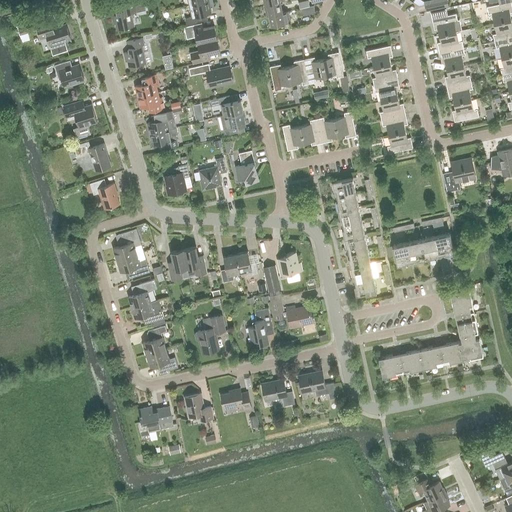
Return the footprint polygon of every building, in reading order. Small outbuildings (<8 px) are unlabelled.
[(143,0),(136,0),(131,1),(116,4),(117,11),(116,11),(117,15),(112,16),(114,24),(116,24),(117,30),(134,26),(131,12),(146,9),(143,0)] [(430,0),(424,1),(426,11),(449,6),(447,0),(430,0)] [(192,17),(189,18),(185,19),(186,25),(204,21),(203,15),(211,13),(209,1),(189,5),(192,17)] [(269,13),(269,16),(283,13),(282,13),(283,13),(280,2),(265,5),(266,13),(269,13)] [(492,13),(494,24),(511,20),(510,13),(511,12),(511,6),(511,2),(487,7),(488,14),(492,13)] [(300,9),(301,14),(302,16),(315,13),(314,6),(300,9)] [(456,32),(462,31),(459,20),(458,20),(456,14),(447,16),(446,9),(430,13),(432,19),(434,30),(438,29),(439,36),(456,32)] [(288,12),(283,13),(282,13),(283,13),(269,16),(272,26),(290,22),(288,12)] [(511,23),(511,20),(494,24),(496,34),(493,35),(494,41),(511,37),(511,23)] [(67,48),(65,41),(70,39),(66,25),(53,29),(51,22),(37,26),(41,38),(47,36),(52,53),(67,48)] [(38,30),(35,24),(26,27),(25,23),(17,25),(21,39),(27,37),(26,34),(38,30)] [(198,43),(217,39),(214,26),(199,30),(198,24),(184,27),(187,39),(196,37),(198,43)] [(459,42),(456,32),(439,36),(441,42),(437,43),(439,53),(464,48),(462,41),(459,42)] [(511,37),(494,41),(496,48),(499,47),(501,58),(511,55),(511,37)] [(128,48),(129,52),(124,53),(126,62),(128,61),(129,67),(146,63),(142,46),(144,46),(143,38),(127,41),(129,48),(128,48)] [(193,64),(206,61),(205,55),(220,52),(217,39),(198,43),(199,50),(190,52),(193,64)] [(371,57),(374,68),(391,64),(389,57),(393,56),(390,46),(366,51),(368,58),(371,57)] [(465,55),(464,48),(439,53),(442,64),(445,63),(447,70),(464,66),(462,56),(465,55)] [(322,59),(326,77),(336,75),(337,78),(344,76),(338,52),(328,54),(328,58),(322,59)] [(511,55),(501,58),(504,68),(500,69),(502,75),(511,73),(511,55)] [(314,57),(304,60),(309,84),(316,82),(315,79),(326,77),(322,59),(315,61),(314,57)] [(65,87),(84,81),(79,65),(72,67),(70,60),(54,65),(59,80),(61,81),(62,80),(65,87)] [(294,65),(288,67),(291,84),(302,82),(302,85),(309,84),(304,60),(294,62),(294,65)] [(392,70),(391,64),(374,68),(376,78),(372,79),(374,85),(398,80),(396,70),(392,70)] [(229,66),(204,72),(203,65),(189,69),(190,76),(207,72),(210,88),(233,82),(229,66)] [(281,86),(291,84),(288,67),(281,68),(280,65),(270,67),(275,91),(282,90),(281,86)] [(466,76),(464,66),(447,70),(448,76),(445,77),(447,87),(471,82),(470,75),(466,76)] [(511,73),(502,75),(503,82),(507,81),(509,92),(511,90),(511,73)] [(143,84),(135,86),(138,97),(157,93),(156,87),(159,86),(156,75),(141,78),(143,84)] [(400,90),(398,80),(374,85),(375,92),(379,91),(381,102),(398,98),(397,91),(400,90)] [(473,89),(471,82),(447,87),(449,98),(453,97),(454,104),(471,100),(469,90),(473,89)] [(348,85),(341,86),(343,95),(350,93),(349,91),(348,85)] [(165,109),(162,98),(159,98),(157,93),(138,97),(140,108),(148,106),(150,113),(165,109)] [(501,101),(499,94),(493,96),(495,103),(501,101)] [(240,100),(231,102),(229,96),(210,101),(212,107),(221,105),(223,116),(243,112),(240,100)] [(39,101),(38,102),(40,103),(43,105),(46,100),(42,97),(39,101)] [(400,104),(398,98),(381,102),(383,112),(380,113),(381,119),(405,114),(403,104),(400,104)] [(75,115),(79,127),(74,129),(77,138),(91,133),(88,125),(97,122),(91,105),(84,107),(82,100),(63,106),(67,117),(75,115)] [(471,100),(454,104),(456,110),(452,111),(454,122),(479,116),(477,109),(474,110),(471,100)] [(147,123),(150,134),(177,128),(176,127),(175,122),(173,115),(182,113),(181,107),(172,109),(172,111),(154,115),(155,122),(147,123)] [(201,111),(194,113),(196,121),(203,120),(201,111)] [(236,127),(246,125),(243,112),(223,116),(226,129),(221,130),(222,136),(238,133),(236,127)] [(335,119),(338,136),(345,135),(346,138),(356,136),(351,112),(344,113),(345,117),(335,119)] [(408,124),(405,114),(381,119),(383,126),(386,125),(389,136),(406,132),(404,125),(408,124)] [(324,117),(317,119),(322,143),(332,141),(332,137),(338,136),(335,119),(324,121),(324,117)] [(311,124),(301,126),(304,143),(311,142),(312,145),(322,143),(317,119),(310,120),(311,124)] [(298,145),(304,143),(301,126),(290,128),(290,125),(282,126),(288,151),(298,148),(298,145)] [(150,134),(152,145),(160,143),(161,149),(179,145),(176,134),(178,134),(177,128),(150,134)] [(205,131),(198,133),(199,140),(207,139),(205,131)] [(406,132),(389,136),(391,146),(387,146),(389,154),(413,148),(411,138),(407,138),(406,132)] [(95,170),(111,165),(104,144),(91,148),(89,141),(73,146),(77,158),(90,154),(95,170)] [(491,167),(502,170),(503,175),(511,173),(511,149),(498,152),(499,156),(492,157),(491,157),(491,167)] [(242,165),(236,167),(238,179),(245,178),(246,184),(259,181),(252,150),(239,153),(242,165)] [(211,187),(221,185),(221,181),(222,181),(221,174),(227,172),(223,158),(215,160),(217,167),(199,171),(202,181),(201,181),(202,190),(211,188),(211,187)] [(459,182),(475,179),(471,158),(451,162),(454,173),(443,175),(447,191),(460,188),(459,182)] [(164,177),(166,186),(165,186),(168,195),(187,190),(184,178),(190,177),(187,164),(178,166),(180,173),(164,177)] [(332,182),(334,189),(335,197),(356,192),(353,178),(332,182)] [(89,193),(93,192),(94,195),(99,193),(104,209),(120,204),(116,192),(117,191),(114,183),(106,186),(104,179),(86,185),(89,193)] [(369,200),(373,199),(369,179),(364,180),(369,200)] [(359,206),(357,199),(356,192),(335,197),(338,211),(359,206)] [(453,197),(448,199),(451,210),(460,208),(459,203),(455,204),(453,197)] [(362,221),(360,214),(359,206),(338,211),(341,225),(362,221)] [(375,228),(379,228),(375,207),(370,208),(375,228)] [(442,222),(442,217),(421,222),(422,226),(442,222)] [(365,235),(363,228),(362,221),(341,225),(344,239),(365,235)] [(414,228),(413,224),(413,223),(393,228),(394,232),(414,228)] [(113,248),(117,260),(137,254),(134,247),(141,245),(138,233),(124,237),(127,244),(113,248)] [(454,254),(450,233),(436,236),(440,257),(454,254)] [(368,249),(366,242),(365,235),(344,239),(347,253),(368,249)] [(381,257),(385,256),(381,236),(376,237),(381,257)] [(436,236),(428,238),(421,240),(426,260),(440,257),(436,236)] [(421,240),(414,241),(407,243),(411,263),(426,260),(421,240)] [(407,243),(400,244),(393,246),(397,266),(411,263),(407,243)] [(204,259),(198,260),(196,247),(183,250),(187,268),(189,277),(196,275),(207,273),(204,259)] [(371,263),(369,256),(368,249),(347,253),(350,268),(371,263)] [(187,268),(183,250),(171,252),(174,266),(168,267),(171,280),(184,278),(189,277),(187,268)] [(236,254),(240,272),(247,271),(248,277),(259,275),(256,263),(250,264),(248,252),(236,254)] [(281,276),(287,275),(289,283),(300,280),(299,272),(302,271),(301,263),(298,263),(296,252),(286,254),(287,257),(277,259),(281,276)] [(137,254),(117,260),(121,272),(134,268),(137,276),(150,272),(146,259),(139,261),(137,254)] [(233,274),(240,272),(236,254),(224,257),(227,269),(221,270),(223,282),(234,280),(233,274)] [(374,278),(372,270),(371,263),(350,268),(353,282),(374,278)] [(263,267),(269,292),(281,289),(275,264),(263,267)] [(387,264),(382,265),(386,285),(391,284),(387,264)] [(377,292),(375,285),(374,278),(353,282),(356,296),(377,292)] [(150,302),(147,292),(157,289),(154,280),(139,284),(142,293),(129,297),(132,308),(150,302)] [(259,292),(266,290),(265,283),(258,285),(259,292)] [(483,356),(472,304),(469,292),(451,296),(461,341),(379,359),(383,377),(483,356)] [(270,301),(274,320),(283,318),(282,313),(285,312),(281,293),(269,296),(269,295),(262,296),(263,303),(270,301)] [(135,319),(143,316),(145,324),(151,322),(152,326),(165,322),(158,300),(150,302),(132,308),(135,319)] [(290,327),(313,322),(310,306),(295,309),(295,306),(286,308),(290,327)] [(260,345),(269,344),(264,322),(271,321),(268,308),(255,311),(257,321),(255,321),(256,326),(248,327),(251,342),(259,341),(260,345)] [(205,330),(198,332),(196,332),(195,334),(196,340),(198,341),(200,340),(203,353),(219,350),(215,333),(218,332),(225,331),(221,316),(203,320),(205,330)] [(165,325),(153,329),(149,330),(148,332),(149,337),(151,338),(152,340),(143,343),(147,355),(166,349),(161,333),(167,331),(165,325)] [(166,349),(147,355),(150,367),(158,364),(161,374),(167,372),(167,371),(178,367),(175,357),(169,359),(166,349)] [(330,399),(337,397),(336,395),(334,386),(334,383),(323,385),(320,371),(300,376),(304,392),(315,390),(316,396),(329,393),(330,399)] [(284,405),(295,403),(292,392),(286,393),(283,379),(262,384),(265,400),(282,397),(284,405)] [(244,410),(252,408),(248,392),(241,393),(240,388),(233,390),(233,392),(221,394),(224,409),(243,405),(244,410)] [(201,421),(213,418),(211,407),(204,408),(200,393),(185,397),(190,418),(199,416),(201,421)] [(139,409),(141,421),(139,422),(141,433),(148,432),(161,429),(161,428),(173,426),(172,420),(170,407),(152,410),(152,407),(139,409)] [(257,416),(250,418),(252,428),(259,426),(257,416)] [(215,435),(206,437),(207,444),(216,442),(215,435)] [(179,444),(168,446),(170,454),(181,452),(179,444)] [(492,463),(487,451),(480,454),(485,466),(492,463)] [(493,464),(500,480),(506,477),(511,473),(511,461),(508,464),(505,458),(493,464)] [(507,495),(511,492),(511,473),(506,477),(508,482),(502,485),(507,495)] [(418,491),(420,496),(425,494),(428,501),(444,493),(439,481),(431,485),(428,479),(415,485),(418,491)] [(400,493),(409,489),(406,482),(397,486),(400,493)] [(426,509),(421,511),(443,511),(442,509),(450,505),(444,493),(428,501),(423,503),(426,509)]
